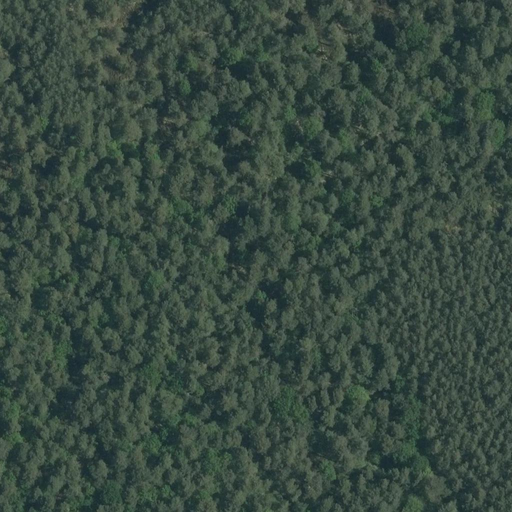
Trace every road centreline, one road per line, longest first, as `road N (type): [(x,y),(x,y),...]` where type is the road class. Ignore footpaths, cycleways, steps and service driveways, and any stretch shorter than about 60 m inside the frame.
road 1 (track): [(448,511),(325,175)]
road 2 (track): [(58,289),(147,262),(325,175)]
road 3 (track): [(325,175),(511,55)]
road 4 (track): [(325,175),(268,0)]
road 5 (track): [(0,430),(22,370),(54,329),(58,289)]
